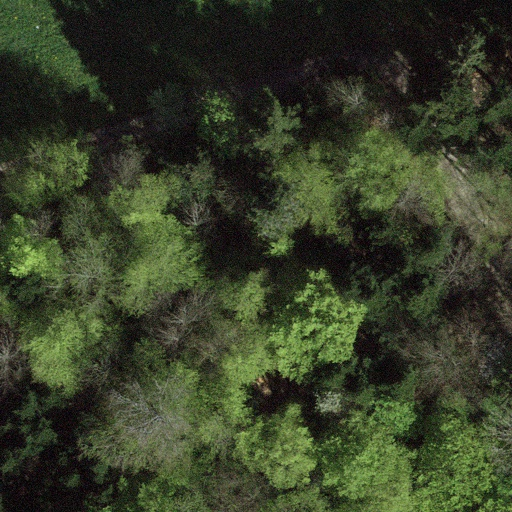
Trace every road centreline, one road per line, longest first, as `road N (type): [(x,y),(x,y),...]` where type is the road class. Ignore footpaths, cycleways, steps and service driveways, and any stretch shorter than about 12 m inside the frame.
road 1 (track): [(362,52),(0,174)]
road 2 (track): [(511,325),(435,116),(362,52)]
